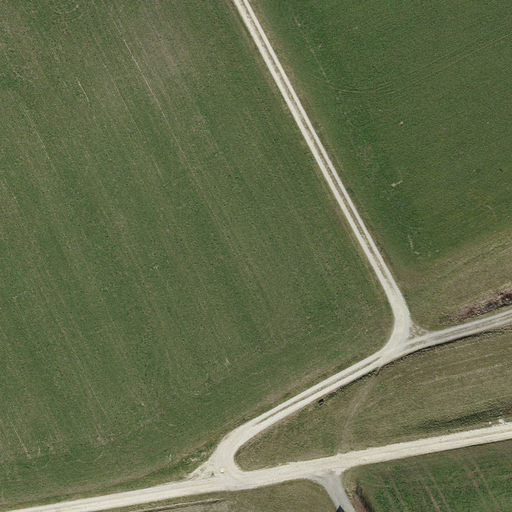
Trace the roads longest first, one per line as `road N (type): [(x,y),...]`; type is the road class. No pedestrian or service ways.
road 1 (track): [(73,511),(511,435)]
road 2 (track): [(395,351),(404,324),(392,287),(237,0)]
road 3 (track): [(217,487),(224,454),(260,422),(395,351),(511,316)]
